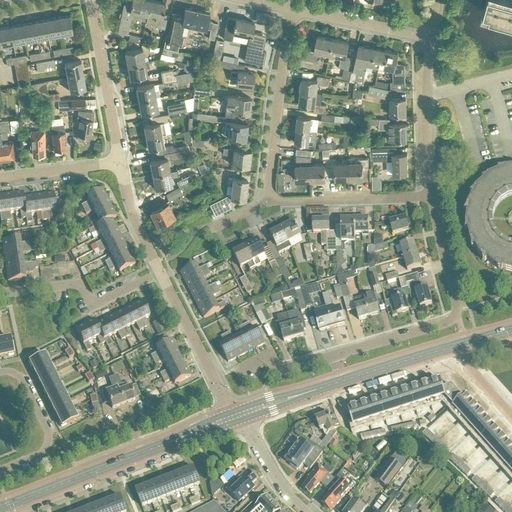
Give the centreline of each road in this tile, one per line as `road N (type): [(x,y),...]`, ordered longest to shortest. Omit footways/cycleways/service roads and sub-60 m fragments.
road 1 (tertiary): [(0,510),(237,418)]
road 2 (residential): [(430,197),(456,315),(446,325),(334,358)]
road 3 (residential): [(293,8),(267,202)]
road 4 (residential): [(160,274),(93,308),(79,284),(0,295)]
road 5 (tertiary): [(89,0),(119,161)]
road 6 (tertiary): [(160,274),(237,418)]
road 7 (residential): [(430,197),(267,202)]
road 8 (residential): [(0,471),(48,444),(21,380),(0,373)]
road 9 (residential): [(429,37),(293,8)]
road 10 (tertiary): [(341,382),(464,345)]
road 11 (tertiary): [(119,161),(130,212),(160,274)]
road 12 (residential): [(119,161),(0,178)]
